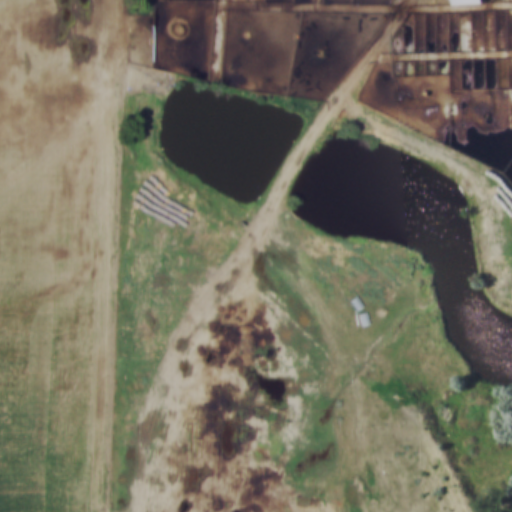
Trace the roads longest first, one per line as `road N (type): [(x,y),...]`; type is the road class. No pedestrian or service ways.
road 1 (track): [(148,511),(159,398),(175,354),(408,0)]
road 2 (track): [(470,511),(433,423),(260,218)]
